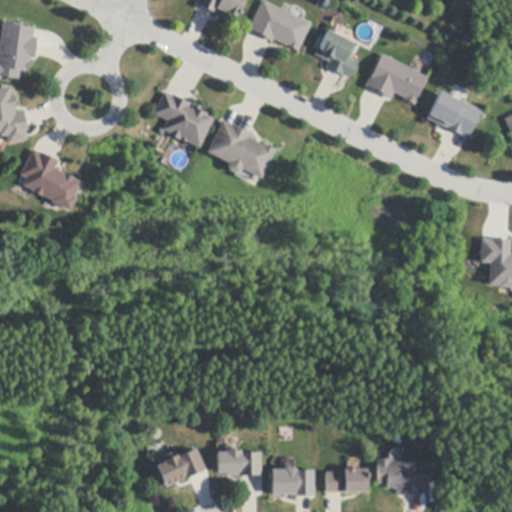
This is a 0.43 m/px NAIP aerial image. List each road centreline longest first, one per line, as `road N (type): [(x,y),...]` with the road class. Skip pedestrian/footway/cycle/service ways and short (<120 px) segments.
road 1 (residential): [(511,195),(462,188),(82,0)]
road 2 (residential): [(109,121),(120,93),(112,74),(93,63),(62,74),(54,95),(61,116),(79,128),(109,121)]
